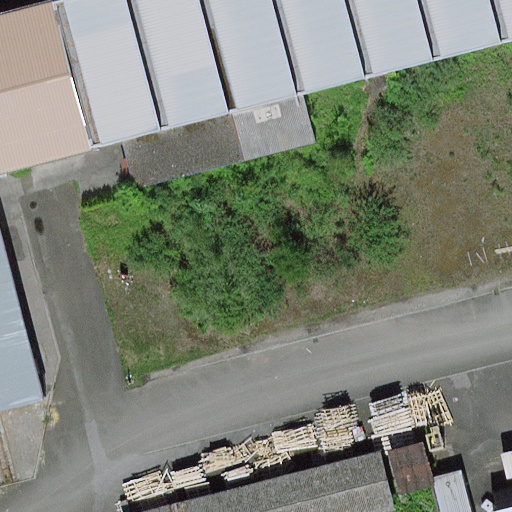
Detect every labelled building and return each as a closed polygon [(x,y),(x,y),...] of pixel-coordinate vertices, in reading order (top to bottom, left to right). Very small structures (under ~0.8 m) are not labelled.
[(69,0),(0,17),(0,177),(132,144),(95,0),(69,0)] [(511,0),(95,0),(132,144),(511,48),(511,0)] [(0,237),(0,409),(45,397),(0,237)] [(162,511),(405,511),(391,455),(162,511)] [(511,511),(511,503),(491,508),(492,511),(511,511)]
